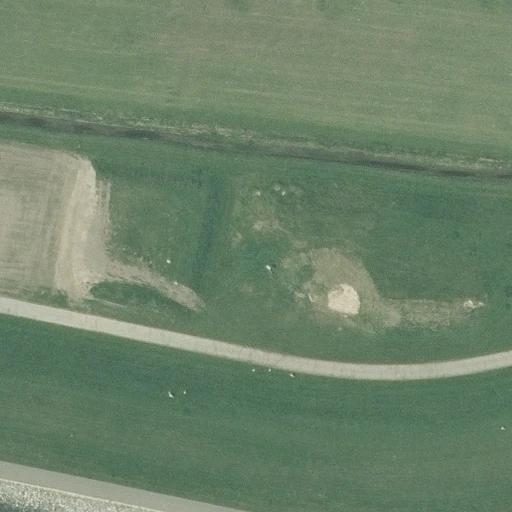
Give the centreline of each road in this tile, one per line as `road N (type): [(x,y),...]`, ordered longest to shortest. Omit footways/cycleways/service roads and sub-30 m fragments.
road 1 (unclassified): [(511,365),(419,378),(321,375),(0,311)]
road 2 (unclassified): [(0,484),(137,511)]
